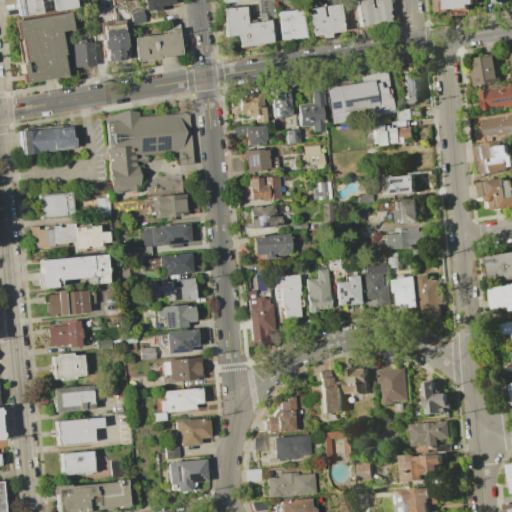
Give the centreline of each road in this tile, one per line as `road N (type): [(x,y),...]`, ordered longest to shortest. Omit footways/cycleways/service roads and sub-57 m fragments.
road 1 (tertiary): [(0,111),(414,43)]
road 2 (residential): [(443,38),(473,379)]
road 3 (tertiary): [(0,178),(29,511)]
road 4 (residential): [(205,78),(238,409)]
road 5 (residential): [(238,409),(287,360),(337,339),(394,339),(473,379)]
